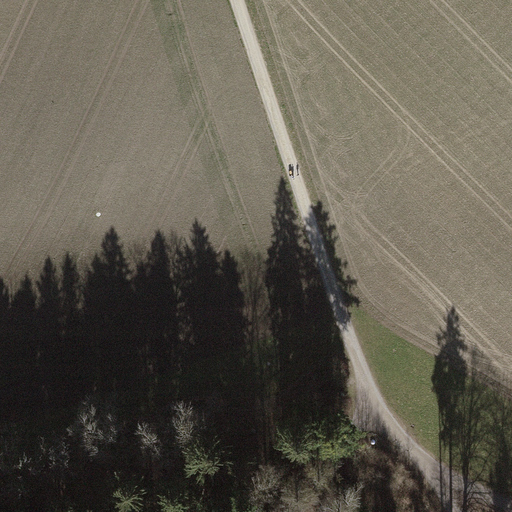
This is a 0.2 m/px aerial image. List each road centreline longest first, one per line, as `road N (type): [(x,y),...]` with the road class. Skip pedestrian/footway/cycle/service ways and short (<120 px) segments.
road 1 (track): [(239,0),(374,408)]
road 2 (track): [(293,511),(374,408)]
